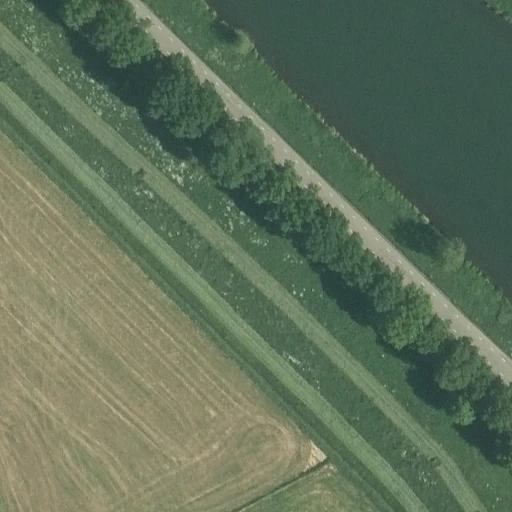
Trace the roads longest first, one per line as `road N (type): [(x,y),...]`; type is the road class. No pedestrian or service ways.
road 1 (track): [(0,24),(375,383),(485,511)]
road 2 (tertiary): [(511,367),(115,0)]
